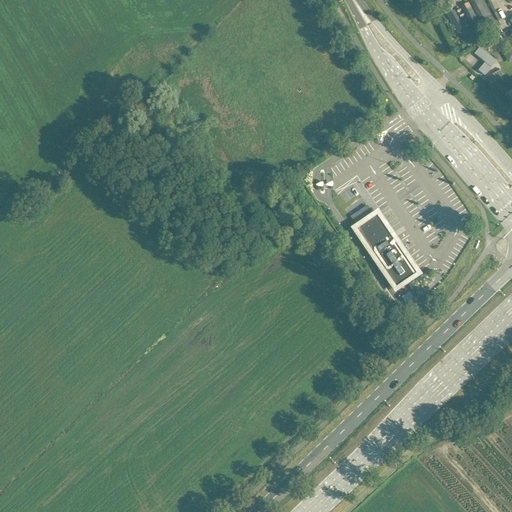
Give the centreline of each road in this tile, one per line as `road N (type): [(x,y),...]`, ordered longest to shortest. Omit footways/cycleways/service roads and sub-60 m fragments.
road 1 (primary): [(511,264),(259,511)]
road 2 (primary): [(307,511),(511,323)]
road 3 (tertiary): [(350,0),(379,57),(511,209)]
road 4 (tertiary): [(511,170),(357,0)]
